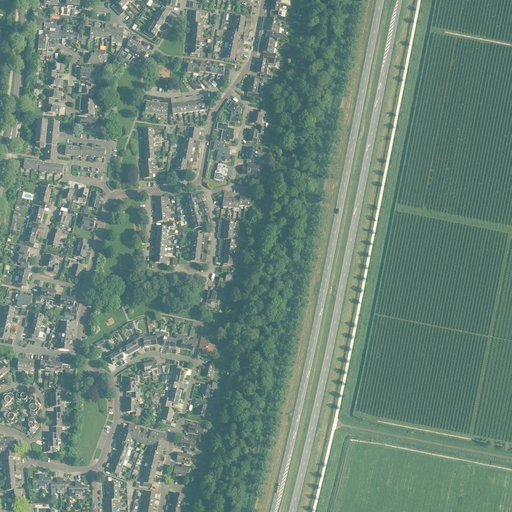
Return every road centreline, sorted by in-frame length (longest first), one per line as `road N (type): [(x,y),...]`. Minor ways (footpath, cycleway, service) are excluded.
road 1 (primary): [(291,511),(399,0)]
road 2 (primary): [(378,0),(271,511)]
road 3 (residential): [(148,190),(144,269),(206,276),(213,213),(206,192)]
road 4 (residential): [(164,485),(195,359),(138,357),(109,376)]
road 5 (residential): [(34,275),(63,181),(103,185)]
road 6 (tertiary): [(10,135),(26,6)]
